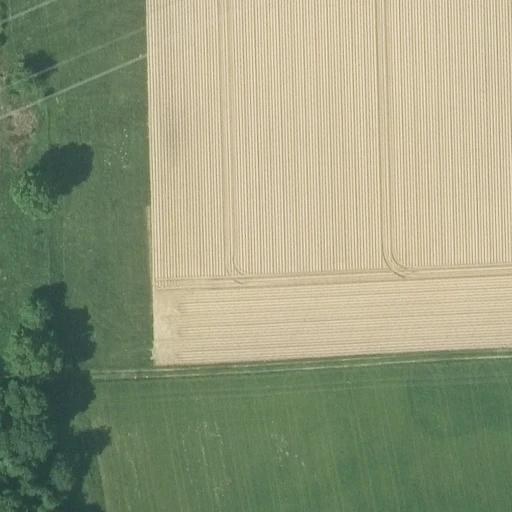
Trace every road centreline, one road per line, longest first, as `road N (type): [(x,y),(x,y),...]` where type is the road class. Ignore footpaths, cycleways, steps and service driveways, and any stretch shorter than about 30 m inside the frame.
road 1 (track): [(39,380),(511,359)]
road 2 (track): [(0,382),(39,380),(65,511)]
